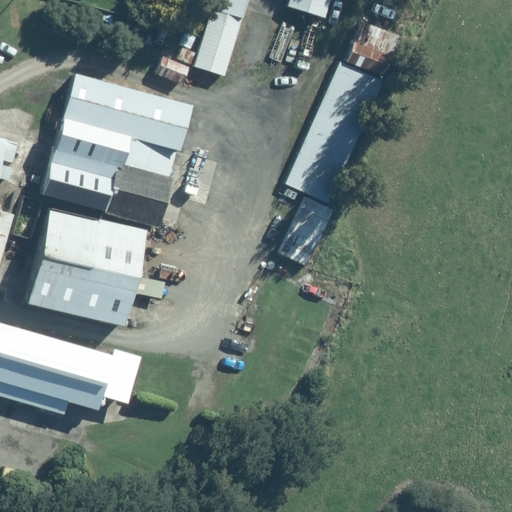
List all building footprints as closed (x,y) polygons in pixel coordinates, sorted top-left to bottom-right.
[(247,0),(208,0),(188,68),(223,78),(247,0)] [(327,0),(282,0),(281,7),(321,20),(327,0)] [(194,37),(180,31),(174,44),(177,45),(172,57),(187,64),(193,51),(188,49),(194,37)] [(157,54),(149,71),(179,84),(186,67),(157,54)] [(379,80),(333,60),(279,183),(325,203),(379,80)] [(188,107),(72,74),(38,196),(154,229),(188,107)] [(0,248),(10,214),(0,211),(0,181),(2,182),(6,167),(0,165),(0,160),(9,162),(15,142),(0,137),(0,248)] [(333,210),(303,196),(271,265),(301,279),(333,210)] [(141,236),(46,213),(24,304),(119,327),(141,236)] [(0,398),(60,415),(63,402),(97,412),(101,398),(126,405),(139,356),(110,348),(108,354),(0,324),(0,398)]
